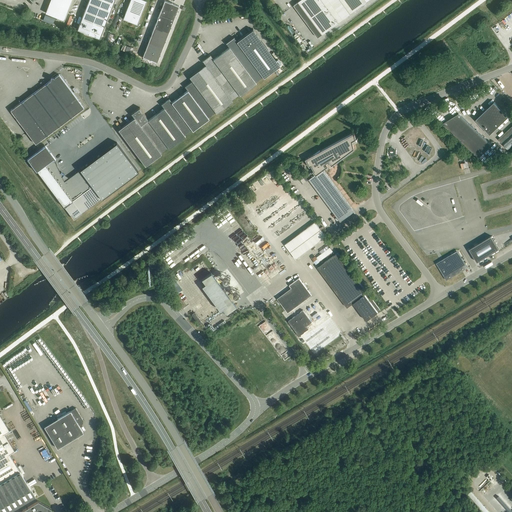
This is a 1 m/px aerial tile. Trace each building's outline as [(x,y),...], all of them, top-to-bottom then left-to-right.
[(49,0),(45,12),(63,20),(71,0),(49,0)] [(88,0),(77,30),(100,38),(114,0),(88,0)] [(130,0),(123,19),(137,24),(147,1),(144,0),(130,0)] [(176,14),(177,13),(176,12),(179,6),(172,4),(172,2),(171,3),(165,0),(143,57),(149,59),(150,60),(151,60),(157,62),(159,56),(161,55),(160,54),(165,42),(166,41),(165,40),(170,28),(171,27),(171,26),(176,14)] [(300,0),(294,5),(318,38),(368,0),(300,0)] [(229,47),(213,59),(239,94),(240,96),(256,84),(255,82),(263,77),(264,78),(280,66),(253,30),(237,42),(234,37),(226,43),(229,47)] [(105,43),(111,46),(115,35),(109,33),(105,43)] [(117,37),(114,44),(120,47),(124,39),(117,37)] [(189,77),(192,81),(193,81),(216,112),(215,112),(216,113),(233,101),(232,100),(239,94),(213,59),(210,55),(202,61),(205,65),(189,77)] [(10,110),(29,135),(35,144),(84,108),(77,99),(59,74),(55,77),(51,76),(51,78),(50,81),(10,110)] [(188,91),(180,96),(201,125),(209,119),(208,118),(215,112),(216,112),(192,81),(185,87),(188,91)] [(146,116),(140,108),(131,114),(134,118),(118,130),(145,166),(162,154),(161,153),(168,147),(169,148),(185,136),(184,135),(192,130),(193,131),(201,125),(180,96),(172,102),(169,99),(161,104),(164,108),(148,120),(145,116),(146,116)] [(475,120),(490,134),(508,117),(494,102),(475,120)] [(446,127),(479,158),(491,145),(458,114),(446,127)] [(511,125),(499,138),(503,142),(511,132),(511,125)] [(309,161),(307,161),(310,167),(311,166),(314,170),(313,171),(316,175),(309,179),(309,180),(333,212),(347,202),(325,173),(328,170),(329,169),(329,168),(329,167),(328,166),(331,165),(332,165),(354,149),(353,144),(357,142),(356,139),(358,138),(356,139),(356,137),(355,137),(354,133),(315,154),(310,158),(309,159),(309,160),(309,161)] [(102,199),(138,172),(117,143),(80,170),(64,181),(62,177),(64,176),(63,172),(61,174),(54,160),(55,159),(45,145),(27,159),(37,171),(64,207),(65,207),(74,219),(102,199)] [(313,171),(304,177),(307,181),(309,180),(309,179),(316,175),(313,171)] [(299,234),(310,249),(326,237),(315,222),(299,234)] [(491,236),(469,249),(477,262),(499,249),(491,236)] [(322,259),(334,251),(329,244),(320,250),(322,253),(314,259),(318,266),(324,262),(322,259)] [(449,256),(436,263),(446,281),(468,268),(463,260),(462,258),(458,252),(450,257),(449,256)] [(353,303),(366,321),(380,310),(337,253),(317,268),(347,308),(353,303)] [(227,311),(236,305),(212,271),(202,278),(206,283),(203,285),(220,309),(224,306),(227,311)] [(171,275),(165,280),(176,294),(182,290),(171,275)] [(280,303),(288,313),(312,295),(299,278),(293,282),(289,285),(294,292),(280,303)] [(288,322),(316,359),(341,340),(335,331),(319,343),(309,329),(307,326),(312,322),(303,310),(288,322)] [(199,325),(202,323),(195,313),(192,315),(199,325)] [(44,427),(57,449),(83,433),(80,427),(82,425),(81,423),(82,422),(84,421),(78,411),(76,408),(70,411),(63,416),(61,414),(57,416),(58,418),(44,427)] [(51,511),(51,508),(38,501),(19,511),(8,511),(35,496),(36,495),(35,492),(33,493),(30,488),(9,452),(14,449),(4,432),(9,429),(0,413),(0,511),(51,511)] [(511,511),(499,496),(496,498),(508,511),(511,511)]
